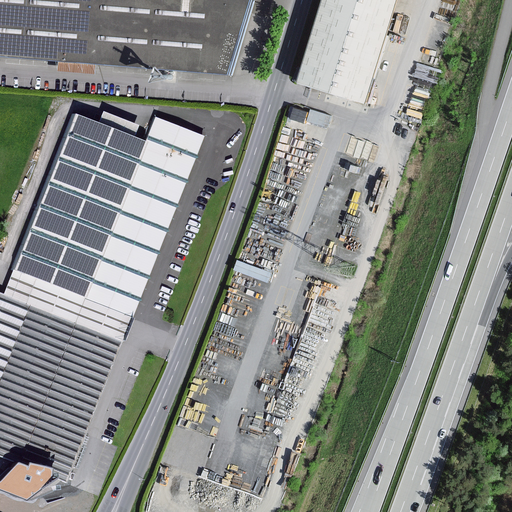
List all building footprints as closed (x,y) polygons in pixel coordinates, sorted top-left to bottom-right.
[(0,0),(0,55),(229,74),(250,0),(0,0)] [(402,0),(326,0),(302,82),(371,103),(402,0)] [(331,126),(334,113),(313,109),(310,121),(331,126)] [(141,139),(67,112),(0,285),(0,457),(64,483),(201,136),(150,115),(141,139)] [(30,488),(27,497),(40,502),(44,493),(30,488)]
